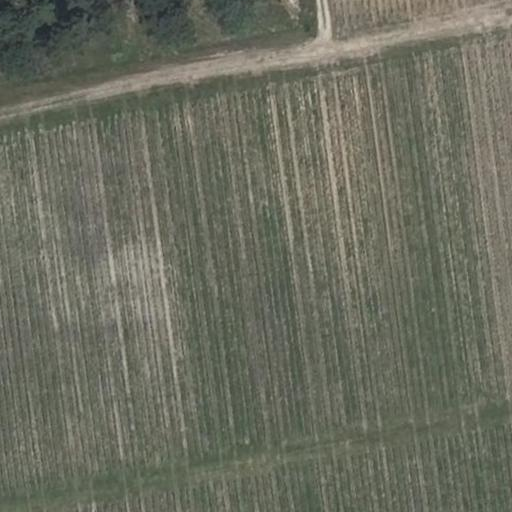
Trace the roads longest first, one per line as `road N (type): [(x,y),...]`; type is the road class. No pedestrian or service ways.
road 1 (track): [(0,113),(511,14)]
road 2 (track): [(0,511),(511,412)]
